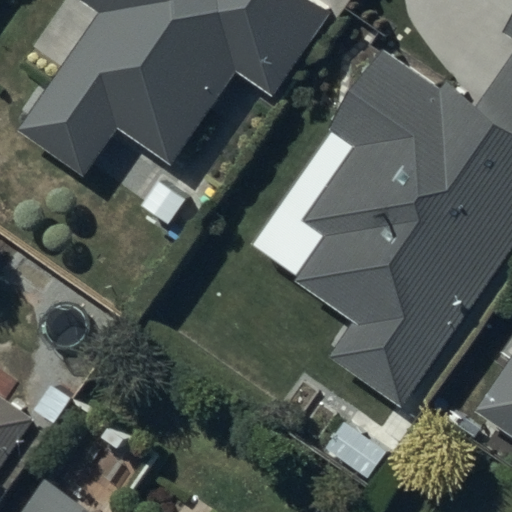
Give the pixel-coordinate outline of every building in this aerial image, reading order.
[(97,0),(112,11),(27,124),(92,174),(131,122),(185,163),(253,72),(287,98),(340,29),(301,0),(97,0)] [(407,407),(511,262),(511,71),(490,101),(462,81),(454,92),(402,54),(268,239),(314,272),(308,280),(363,321),(337,357),(407,407)] [(511,365),(488,401),(511,417),(511,365)] [(0,467),(35,413),(0,390),(0,467)] [(403,441),(357,409),(328,452),(372,484),(403,441)] [(95,511),(53,480),(29,511),(95,511)]
